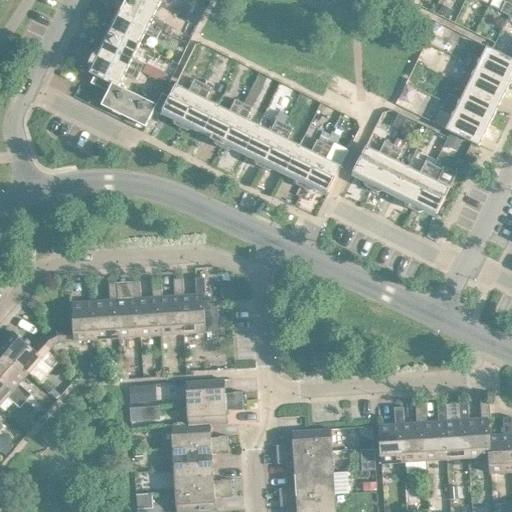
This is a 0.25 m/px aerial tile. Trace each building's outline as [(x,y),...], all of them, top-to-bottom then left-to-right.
[(121,0),(117,8),(162,30),(166,22),(155,16),(161,4),(152,0),(121,0)] [(193,0),(185,16),(199,23),(207,7),(193,0)] [(511,0),(507,0),(502,11),(510,15),(511,10),(511,0)] [(443,3),(438,12),(450,19),(455,9),(443,3)] [(107,28),(140,45),(146,32),(158,38),(162,30),(117,8),(107,28)] [(167,22),(163,30),(170,34),(174,26),(167,22)] [(97,49),(141,71),(145,63),(134,57),(140,45),(107,28),(97,49)] [(471,53),(467,61),(511,83),(511,80),(511,46),(507,44),(503,53),(488,46),(482,58),(471,53)] [(178,47),(171,60),(180,64),(186,51),(178,47)] [(107,80),(113,83),(113,82),(120,86),(120,85),(126,73),(137,79),(141,71),(97,49),(87,70),(96,74),(107,80)] [(474,75),(468,87),(501,103),(511,83),(467,61),(463,69),(474,75)] [(148,63),(144,72),(163,81),(167,72),(148,63)] [(103,88),(107,80),(96,74),(92,82),(103,88)] [(176,124),(182,127),(204,83),(196,79),(190,90),(177,84),(171,96),(165,108),(164,110),(173,115),(176,124)] [(103,104),(125,115),(136,93),(120,85),(120,86),(113,82),(113,83),(103,104)] [(198,127),(206,131),(219,104),(207,98),(212,87),(204,83),(182,127),(188,130),(198,127)] [(451,94),(447,102),(491,124),(501,103),(468,87),(462,99),(451,94)] [(158,104),(165,108),(171,96),(163,92),(157,104),(136,93),(125,115),(147,126),(158,104)] [(217,144),(223,147),(245,103),(237,99),(231,110),(219,104),(206,131),(214,135),(217,144)] [(491,124),(447,102),(443,110),(454,116),(447,129),(452,131),(463,136),(480,145),(491,124)] [(238,147),(247,151),(260,124),(248,118),(253,107),(245,103),(223,147),(229,150),(238,147)] [(400,113),(394,125),(402,129),(408,117),(400,113)] [(258,165),(264,168),(286,123),(278,119),(272,130),(260,124),(247,151),(255,155),(258,164),(258,165)] [(279,167),(288,171),(301,144),(289,138),(294,127),(286,123),(264,168),(270,171),(270,170),(279,167)] [(332,134),(327,143),(333,147),(336,142),(338,143),(344,131),(338,128),(336,132),(333,131),(332,134)] [(324,130),(319,140),(327,143),(332,134),(324,130)] [(449,137),(446,144),(456,149),(463,136),(452,131),(449,137)] [(398,137),(395,145),(403,149),(406,141),(398,137)] [(299,185),(305,188),(327,143),(319,140),(319,139),(313,151),(301,144),(288,171),(296,175),(299,184),(299,185)] [(367,186),(373,189),(395,145),(386,140),(381,152),(368,145),(355,172),(364,176),(367,186)] [(327,143),(305,188),(311,191),(311,190),(320,187),(329,192),(343,165),(329,159),(335,147),(333,147),(327,143)] [(388,188),(396,192),(410,166),(397,160),(403,149),(395,145),(373,189),(379,192),(388,188)] [(407,206),(414,209),(435,165),(427,161),(422,172),(410,166),(396,192),(405,197),(408,206),(407,206)] [(435,165),(414,209),(420,212),(429,209),(438,213),(440,210),(447,214),(453,203),(445,199),(448,193),(451,186),(438,180),(444,169),(435,165)] [(198,294),(185,295),(182,295),(185,333),(207,332),(207,331),(219,330),(217,301),(205,301),(205,294),(207,294),(206,276),(197,277),(198,294)] [(176,296),(164,296),(161,297),(163,335),(185,333),(182,295),(185,295),(184,278),(175,278),(176,296)] [(155,297),(142,298),(139,298),(142,336),(163,335),(161,297),(164,296),(163,279),(153,280),(155,297)] [(133,298),(121,299),(118,299),(120,337),(142,336),(139,298),(142,298),(141,281),(132,281),(133,298)] [(235,281),(222,281),(223,298),(236,297),(235,281)] [(111,300),(96,301),(99,339),(120,337),(118,299),(121,299),(120,282),(110,283),(111,300)] [(99,339),(96,301),(74,302),(76,329),(60,330),(60,341),(99,339)] [(0,338),(0,348),(29,373),(54,344),(45,337),(35,349),(15,331),(5,343),(0,338)] [(0,376),(27,401),(33,394),(20,383),(29,373),(0,348),(0,376)] [(0,405),(0,406),(8,396),(21,408),(27,401),(0,376),(0,405)] [(188,381),(189,404),(244,400),(243,391),(234,392),(234,393),(226,393),(225,379),(188,381)] [(152,384),(131,385),(133,406),(154,404),(152,384)] [(33,394),(27,401),(33,405),(44,416),(50,409),(33,394)] [(189,404),(190,425),(211,424),(211,425),(228,424),(227,409),(235,409),(235,410),(245,409),(244,400),(189,404)] [(470,457),(491,456),(490,435),(489,418),(492,418),(491,401),(481,401),(483,418),(470,419),(467,419),(470,457)] [(448,459),(470,457),(467,419),(470,419),(469,402),(460,403),(461,420),(449,420),(446,421),(448,459)] [(427,460),(448,459),(446,421),(449,420),(448,403),(438,404),(440,421),(427,422),(424,422),(427,460)] [(405,462),(427,460),(424,422),(427,422),(426,405),(417,405),(418,422),(406,423),(402,423),(405,462)] [(383,463),(405,462),(402,423),(406,423),(405,406),(395,407),(396,424),(380,425),(383,463)] [(144,407),(132,407),(133,421),(145,420),(144,407)] [(491,456),(492,473),(511,471),(511,439),(511,434),(511,433),(511,416),(504,417),(505,434),(490,435),(491,456)] [(173,426),(174,448),(230,444),(229,435),(220,436),(220,437),(212,437),(211,425),(211,424),(190,425),(173,426)] [(278,445),(278,454),(333,450),(332,428),(294,431),(295,445),(287,445),(287,444),(278,445)] [(135,449),(143,449),(142,436),(134,437),(135,449)] [(174,448),(176,469),(214,467),(213,454),(221,453),(221,454),(230,454),(230,444),(174,448)] [(376,448),(362,449),(363,460),(376,459),(376,448)] [(144,462),(143,449),(135,449),(136,462),(144,462)] [(296,461),(297,474),(335,472),(333,450),(278,454),(279,463),(288,463),(288,462),(296,461)] [(176,469),(177,491),(232,488),(232,478),(223,479),(223,480),(215,480),(214,467),(176,469)] [(280,488),(281,497),(336,494),(335,472),(297,474),(298,488),(290,488),(289,487),(280,488)] [(377,481),(364,482),(364,491),(377,490),(377,481)] [(459,485),(450,486),(451,499),(460,498),(459,485)] [(232,488),(177,491),(178,511),(197,511),(217,511),(216,497),(224,496),(224,497),(233,497),(232,488)] [(138,509),(154,508),(153,493),(138,493),(138,509)] [(299,504),(299,511),(337,511),(336,494),(281,497),(282,506),(291,506),(291,505),(299,504)] [(506,511),(506,503),(495,504),(495,511),(506,511)]
